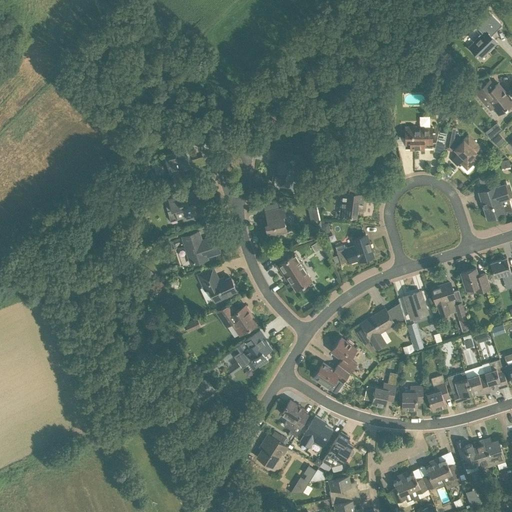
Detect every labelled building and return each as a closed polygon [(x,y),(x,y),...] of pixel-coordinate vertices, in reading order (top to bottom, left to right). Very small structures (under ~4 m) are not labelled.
[(491,35),(497,29),(486,18),(479,25),(485,30),(469,46),(481,59),(481,58),(497,42),(497,43),(498,42),(491,35)] [(511,103),(511,99),(506,93),(505,93),(503,90),(504,89),(499,83),(494,86),(490,80),(476,91),(490,108),(494,105),(498,111),(504,106),(506,108),(511,103)] [(448,90),(444,94),(448,98),(449,99),(453,94),(452,94),(448,90)] [(446,103),(442,118),(448,120),(452,105),(446,103)] [(304,123),(303,147),(315,148),(316,123),(304,123)] [(490,139),(502,129),(497,123),(486,134),(490,139)] [(451,149),(456,127),(449,125),(447,133),(444,147),(451,149)] [(433,126),(416,126),(405,126),(405,137),(407,137),(407,144),(410,144),(410,149),(425,149),(425,143),(433,143),(433,126)] [(436,145),(444,147),(447,133),(440,131),(436,145)] [(499,134),(493,140),(499,146),(505,140),(499,134)] [(480,147),(468,135),(456,148),(460,152),(453,159),(457,164),(460,161),(463,163),(460,166),(467,174),(475,166),(472,163),(476,159),(472,155),(480,147)] [(387,150),(380,143),(378,141),(360,158),(374,173),(390,157),(385,152),(387,150)] [(171,173),(191,166),(185,150),(165,156),(171,173)] [(296,167),(299,168),(302,154),(277,150),(272,182),(293,186),(296,167)] [(331,167),(338,171),(340,172),(343,167),(341,166),(335,161),(331,167)] [(479,178),(481,186),(482,186),(489,184),(485,173),(485,172),(479,178)] [(138,177),(142,185),(148,181),(144,173),(138,177)] [(355,192),(356,184),(344,183),(340,214),(357,216),(358,209),(363,210),(364,197),(362,197),(362,193),(355,192)] [(479,192),(488,218),(504,213),(511,210),(511,207),(510,202),(504,204),(503,200),(509,198),(505,184),(496,187),(496,186),(479,192)] [(310,197),(311,192),(311,189),(299,187),(299,191),(298,195),(310,197)] [(192,199),(200,197),(198,189),(168,198),(172,209),(168,211),(171,220),(178,218),(186,216),(186,218),(196,215),(197,218),(192,199)] [(284,207),(265,211),(267,219),(270,219),(271,222),(265,224),(268,235),(287,231),(284,216),(286,215),(284,207)] [(220,252),(215,236),(200,241),(197,233),(183,237),(191,263),(207,258),(207,256),(220,252)] [(366,234),(353,238),(355,244),(345,247),(344,244),(336,246),(335,246),(338,255),(333,256),(335,263),(340,261),(341,262),(349,260),(350,262),(359,259),(360,261),(371,257),(370,254),(373,253),(370,242),(368,242),(366,234)] [(311,245),(315,251),(325,245),(322,239),(311,245)] [(295,253),(278,264),(284,274),(286,273),(296,289),(312,280),(295,253)] [(511,270),(511,271),(508,260),(503,262),(502,259),(490,263),(495,277),(502,275),(507,289),(511,286),(511,270)] [(231,277),(220,282),(213,267),(198,274),(204,286),(200,288),(207,302),(214,299),(215,301),(237,291),(231,277)] [(486,273),(479,275),(476,267),(461,272),(466,289),(468,294),(490,287),(490,286),(487,276),(486,273)] [(450,282),(432,288),(437,303),(441,316),(456,311),(459,319),(467,316),(462,302),(459,290),(453,292),(450,282)] [(140,306),(147,304),(151,303),(147,290),(139,292),(136,293),(140,306)] [(420,291),(405,296),(412,317),(427,312),(420,291)] [(246,305),(235,312),(230,304),(216,310),(227,326),(231,323),(239,335),(258,322),(246,305)] [(377,332),(394,322),(386,308),(361,323),(375,346),(382,342),(377,332)] [(198,318),(185,324),(189,332),(201,326),(198,318)] [(417,327),(409,329),(416,349),(423,347),(417,327)] [(362,329),(357,332),(365,344),(369,341),(362,329)] [(265,344),(266,343),(264,339),(266,338),(260,330),(237,346),(241,353),(237,355),(244,364),(248,362),(253,369),(259,365),(268,358),(265,354),(270,351),(265,344)] [(486,333),(476,337),(478,343),(488,340),(486,333)] [(339,364),(349,372),(350,372),(357,363),(350,357),(357,348),(342,336),(331,350),(342,359),(339,364)] [(471,338),(464,340),(466,348),(474,345),(471,338)] [(412,344),(403,347),(405,353),(414,351),(412,344)] [(484,372),(486,376),(489,387),(490,386),(495,385),(496,389),(502,387),(502,384),(507,382),(504,370),(500,358),(489,362),(492,369),(484,372)] [(349,372),(339,364),(335,369),(323,361),(319,368),(321,370),(315,379),(323,383),(324,382),(331,386),(337,377),(342,382),(349,372)] [(456,402),(468,398),(467,394),(472,392),(467,377),(465,370),(447,376),(456,402)] [(445,382),(442,373),(431,378),(434,385),(435,391),(427,393),(432,410),(446,405),(443,396),(449,394),(445,382)] [(491,390),(490,386),(489,387),(486,376),(480,377),(479,374),(467,377),(472,392),(477,390),(478,394),(491,390)] [(397,385),(384,382),(383,387),(375,386),(372,403),(386,406),(388,397),(394,398),(397,385)] [(423,385),(410,385),(410,391),(402,391),(403,408),(417,408),(417,399),(423,399),(423,385)] [(309,414),(303,411),(304,408),(290,399),(281,413),(288,417),(283,424),(291,429),(289,431),(296,435),(309,414)] [(333,429),(321,421),(322,419),(315,415),(303,434),(304,434),(300,441),(310,447),(314,440),(322,446),(333,429)] [(353,446),(347,442),(349,438),(349,436),(341,431),(319,465),(328,471),(331,466),(342,463),(353,446)] [(280,452),(284,454),(288,447),(282,442),(268,434),(263,442),(266,443),(258,457),(272,465),(280,452)] [(282,434),(278,440),(284,443),(287,438),(282,434)] [(484,439),(492,465),(498,463),(499,469),(507,466),(505,461),(499,439),(492,441),(490,437),(484,439)] [(473,447),(472,443),(464,445),(463,439),(456,441),(462,460),(455,463),(460,475),(467,472),(465,467),(478,463),(473,447)] [(480,469),(492,465),(484,439),(478,441),(480,445),(473,447),(478,463),(480,469)] [(460,475),(455,463),(448,465),(446,458),(440,460),(439,457),(434,459),(442,477),(442,476),(446,486),(461,479),(460,475)] [(428,488),(438,484),(436,479),(442,477),(434,459),(429,461),(431,464),(425,467),(428,474),(423,476),(428,488)] [(304,472),(307,474),(312,477),(317,469),(315,468),(309,464),(309,465),(304,472)] [(323,471),(318,468),(310,481),(325,478),(323,471)] [(402,473),(414,500),(430,493),(428,488),(423,476),(417,479),(414,472),(408,474),(407,471),(402,473)] [(402,473),(398,475),(399,478),(393,481),(397,488),(391,491),(396,503),(397,502),(400,508),(415,502),(414,500),(402,473)] [(357,482),(355,481),(350,482),(349,475),(329,480),(331,490),(329,491),(331,497),(359,491),(357,482)] [(500,486),(503,493),(509,491),(507,484),(500,486)] [(346,511),(357,510),(357,509),(355,503),(360,502),(361,500),(359,491),(331,497),(333,504),(334,504),(335,511),(346,511)] [(459,499),(454,501),(456,507),(462,505),(459,499)]
